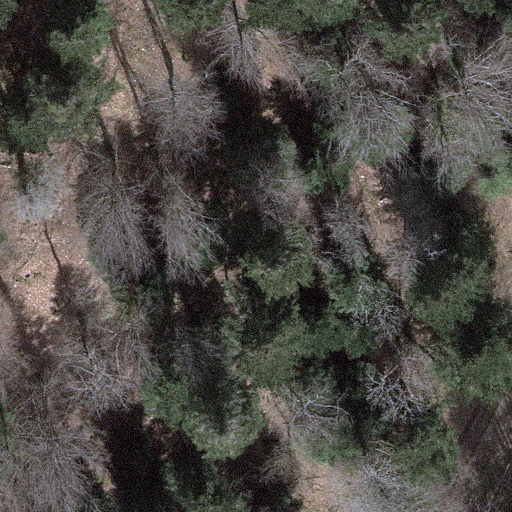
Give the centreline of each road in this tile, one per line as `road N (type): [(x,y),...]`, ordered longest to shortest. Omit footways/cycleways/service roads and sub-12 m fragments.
road 1 (track): [(0,275),(60,159),(122,0)]
road 2 (track): [(438,511),(511,372)]
